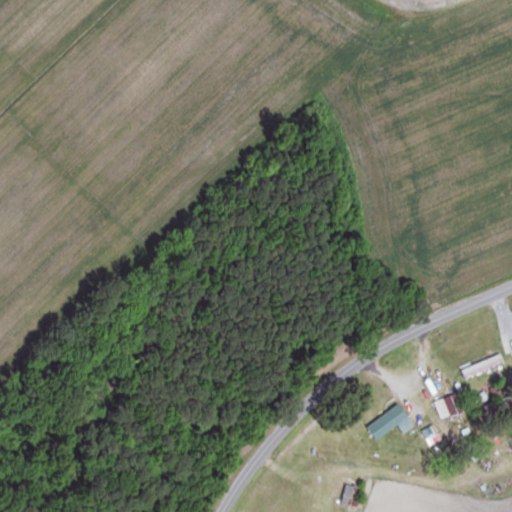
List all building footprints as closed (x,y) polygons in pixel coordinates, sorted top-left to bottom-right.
[(506,363),(502,353),(460,369),(464,379),(506,363)] [(443,421),(466,411),(458,392),(435,403),(443,421)] [(511,416),(511,401),(488,401),(488,416),(511,416)] [(367,427),(377,441),(399,426),(404,434),(417,426),(402,404),(367,427)] [(361,505),(358,485),(342,487),(345,507),(361,505)] [(503,511),(497,495),(470,506),(472,511),(503,511)]
